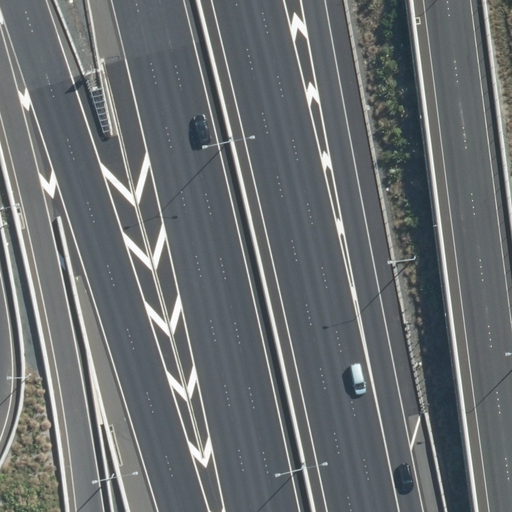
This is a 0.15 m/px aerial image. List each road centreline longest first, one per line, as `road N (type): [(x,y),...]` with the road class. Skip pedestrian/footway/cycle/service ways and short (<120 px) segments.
road 1 (motorway): [(210,511),(147,296),(40,0)]
road 2 (motorway): [(275,511),(154,0)]
road 3 (motorway): [(241,0),(359,511)]
road 4 (motorway): [(308,0),(395,511)]
